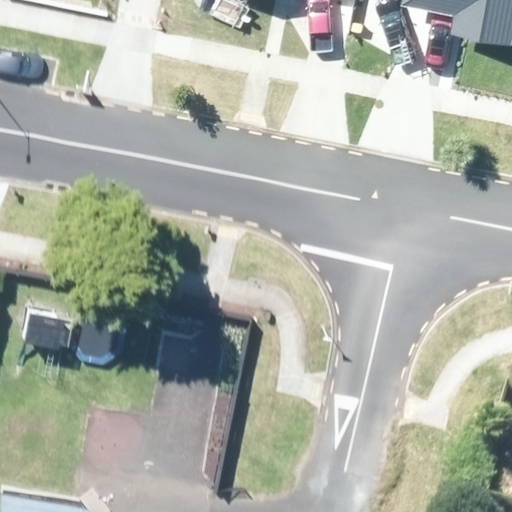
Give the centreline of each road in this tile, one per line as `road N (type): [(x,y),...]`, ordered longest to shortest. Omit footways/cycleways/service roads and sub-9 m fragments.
road 1 (residential): [(0,130),(401,210)]
road 2 (residential): [(401,210),(342,511)]
